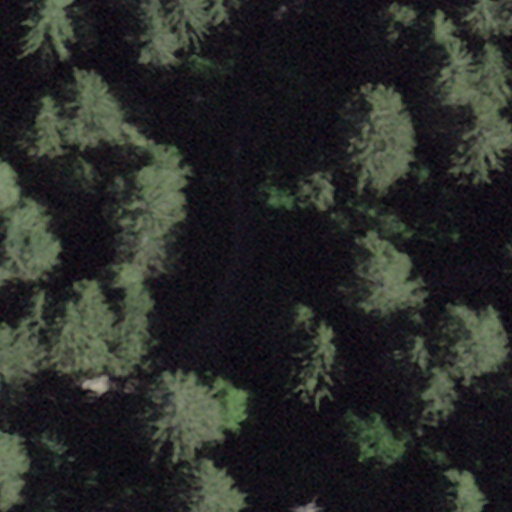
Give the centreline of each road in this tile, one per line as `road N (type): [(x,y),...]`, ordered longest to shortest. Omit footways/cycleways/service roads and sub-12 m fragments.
road 1 (track): [(291,0),(258,68),(241,259),(217,324),(194,347),(155,366),(61,388),(0,413)]
road 2 (track): [(109,511),(276,492),(317,479),(339,463),(356,433),(386,346),(409,307),(458,273),(511,269)]
